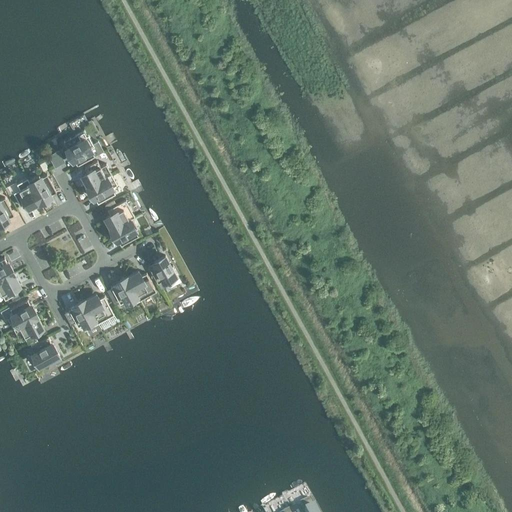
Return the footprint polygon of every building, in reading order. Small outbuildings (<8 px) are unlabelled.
[(84,131),(64,142),(73,160),(74,160),(75,161),(77,166),(95,156),(104,151),(98,141),(93,144),(88,135),(87,136),(84,131)] [(101,167),(97,161),(84,167),(87,173),(83,176),(89,186),(88,187),(112,174),(106,164),(101,167)] [(118,185),(112,174),(88,187),(94,198),(95,198),(98,203),(115,194),(112,188),(113,188),(113,187),(118,185)] [(56,192),(47,175),(41,178),(41,177),(40,177),(39,175),(29,181),(40,202),(51,196),(51,195),(56,192)] [(29,181),(28,178),(17,184),(20,189),(14,193),(21,205),(26,202),(29,207),(39,201),(40,202),(29,181)] [(0,223),(9,219),(9,218),(14,215),(5,198),(0,200),(0,223)] [(126,200),(107,210),(110,215),(106,218),(112,228),(111,229),(132,218),(135,217),(126,200)] [(138,228),(132,218),(111,229),(117,240),(118,240),(121,246),(138,236),(135,230),(136,230),(136,229),(138,228)] [(169,263),(165,256),(154,262),(148,266),(158,283),(164,280),(164,281),(166,280),(168,283),(179,277),(173,265),(170,267),(169,263)] [(7,262),(4,257),(0,259),(0,280),(14,273),(8,262),(7,262)] [(141,276),(138,271),(127,277),(140,300),(150,295),(147,289),(153,286),(146,273),(141,276)] [(14,274),(14,273),(0,280),(0,294),(2,293),(5,300),(18,293),(15,287),(20,285),(14,274)] [(110,286),(111,288),(107,291),(113,302),(118,300),(120,304),(126,301),(127,301),(129,306),(140,300),(127,277),(116,283),(110,286)] [(85,300),(98,323),(101,329),(117,320),(104,296),(99,299),(96,294),(85,300)] [(30,305),(27,299),(10,309),(13,314),(12,315),(13,315),(8,318),(13,328),(37,315),(31,304),(30,305)] [(68,309),(64,312),(71,325),(76,323),(78,327),(84,324),(84,325),(85,324),(87,329),(98,323),(85,300),(74,306),(68,309)] [(37,316),(37,315),(13,328),(19,339),(25,336),(28,342),(41,335),(38,329),(43,327),(37,316)] [(51,343),(48,337),(30,346),(34,352),(33,353),(34,354),(31,356),(37,367),(49,361),(47,359),(51,357),(51,358),(58,354),(52,343),(51,343)] [(317,511),(310,498),(299,504),(303,511),(317,511)]
